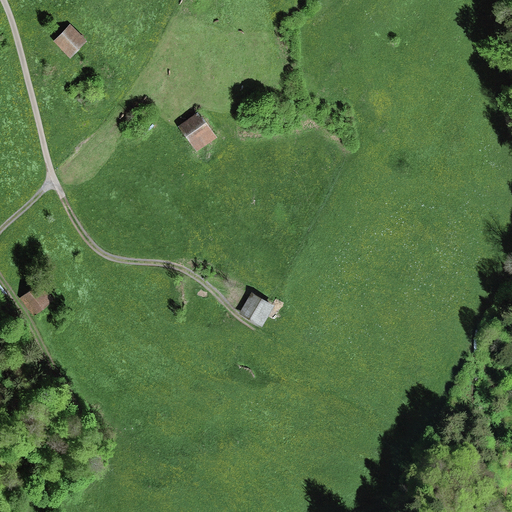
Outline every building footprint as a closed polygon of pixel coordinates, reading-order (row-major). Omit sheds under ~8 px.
[(72,24),(54,40),(70,56),(88,40),(72,24)] [(217,138),(199,111),(178,125),(196,152),(217,138)] [(52,297),(40,283),(21,299),(33,313),(52,297)] [(274,305),(250,292),(239,312),(262,325),(274,305)] [(37,370),(26,352),(11,361),(23,380),(37,370)]
